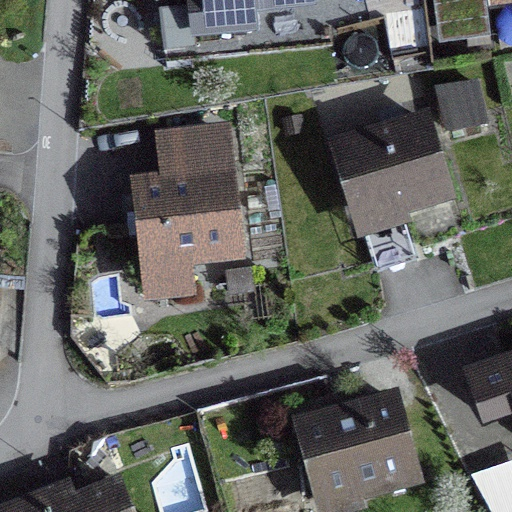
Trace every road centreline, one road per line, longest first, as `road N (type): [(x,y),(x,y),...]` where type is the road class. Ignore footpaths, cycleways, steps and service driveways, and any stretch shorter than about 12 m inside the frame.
road 1 (residential): [(30,432),(114,417),(412,334),(511,297)]
road 2 (residential): [(30,432),(40,390),(68,0)]
